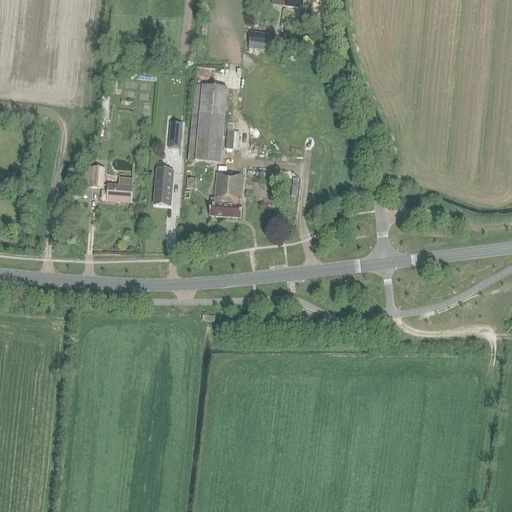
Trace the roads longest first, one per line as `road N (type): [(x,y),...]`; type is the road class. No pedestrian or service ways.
road 1 (tertiary): [(0,274),(170,285),(385,264)]
road 2 (unclassified): [(380,217),(368,140),(334,54),(328,0)]
road 3 (tertiary): [(385,264),(511,248)]
